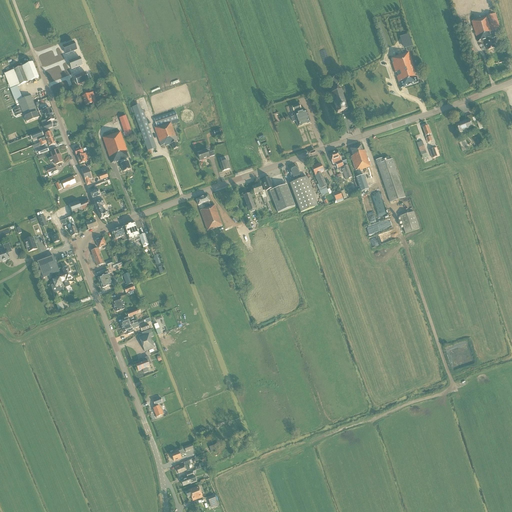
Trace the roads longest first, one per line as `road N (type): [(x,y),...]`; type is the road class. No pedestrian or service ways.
road 1 (tertiary): [(103,230),(511,82)]
road 2 (tertiary): [(161,478),(81,248)]
road 3 (unclassified): [(103,230),(34,55)]
